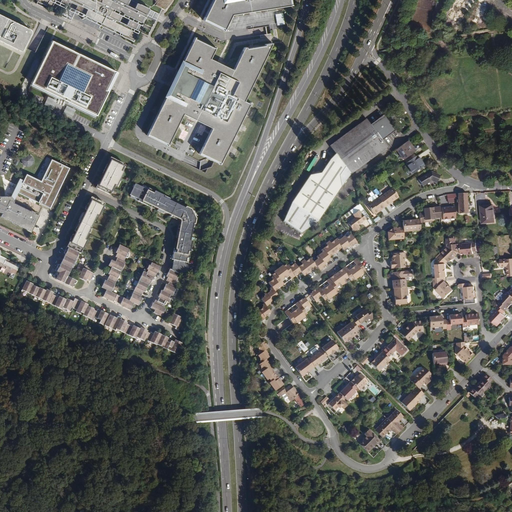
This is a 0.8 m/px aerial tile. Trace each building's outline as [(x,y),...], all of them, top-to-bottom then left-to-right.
[(0,0),(0,40),(22,52),(31,33),(31,32),(31,31),(30,30),(29,29),(10,19),(0,14),(0,0)] [(37,2),(36,4),(46,9),(47,6),(51,8),(55,0),(66,6),(69,1),(78,6),(75,11),(83,14),(82,17),(83,17),(85,18),(87,16),(94,20),(102,23),(101,26),(113,32),(114,30),(122,34),(121,36),(133,42),(135,39),(133,39),(136,33),(137,34),(138,31),(137,31),(140,25),(141,26),(142,23),(141,23),(144,17),(128,10),(130,7),(114,0),(36,0),(36,1),(37,2)] [(154,0),(156,2),(153,5),(153,6),(155,5),(165,10),(169,5),(171,0),(154,0)] [(223,30),(232,14),(292,5),(290,0),(212,0),(203,20),(204,21),(204,19),(224,29),(223,30)] [(70,21),(72,18),(74,13),(65,8),(61,16),(70,21)] [(215,47),(214,48),(195,38),(195,37),(182,64),(188,66),(185,72),(191,75),(182,94),(176,91),(173,97),(167,94),(146,135),(147,136),(148,134),(167,144),(166,146),(167,146),(183,115),(211,129),(199,154),(200,154),(200,153),(220,163),(219,164),(220,164),(250,102),(250,101),(249,103),(244,101),(272,43),(264,44),(265,45),(246,48),(246,47),(244,47),(233,70),(210,59),(216,47),(215,47)] [(112,70),(52,40),(30,83),(91,113),(112,70)] [(188,66),(182,64),(167,94),(173,97),(176,91),(182,94),(191,75),(185,72),(188,66)] [(44,105),(52,109),(56,100),(47,97),(44,105)] [(291,203),(283,223),(301,235),(318,222),(340,192),(341,188),(351,175),(388,147),(382,139),(394,131),(385,118),(373,127),(366,119),(330,146),(336,154),(330,160),(321,173),(310,176),(291,203)] [(148,134),(147,136),(166,146),(167,144),(148,134)] [(416,152),(408,141),(396,150),(404,161),(416,152)] [(200,153),(200,154),(219,164),(220,163),(200,153)] [(23,157),(21,160),(22,165),(27,167),(31,166),(33,162),(32,157),(27,155),(23,157)] [(423,166),(417,156),(405,164),(412,174),(423,166)] [(105,172),(104,175),(101,180),(100,183),(96,189),(108,195),(113,186),(116,187),(123,173),(120,172),(124,165),(112,158),(108,166),(106,165),(103,171),(105,172)] [(26,178),(23,184),(16,196),(48,213),(69,173),(51,164),(40,185),(26,178)] [(439,180),(428,174),(417,180),(421,186),(429,181),(435,185),(439,180)] [(11,199),(13,202),(16,196),(23,184),(19,182),(11,199)] [(171,271),(178,275),(180,275),(181,272),(185,273),(187,267),(185,266),(186,259),(188,259),(191,241),(190,241),(193,224),(194,224),(196,217),(192,208),(183,204),(182,205),(164,196),(165,194),(149,186),(148,188),(136,182),(130,195),(137,198),(136,200),(142,202),(143,201),(179,219),(180,221),(175,250),(173,249),(171,260),(173,261),(171,271)] [(399,197),(393,188),(379,198),(385,207),(391,203),(390,201),(393,199),(395,200),(399,197)] [(458,196),(458,200),(458,203),(458,207),(459,214),(468,213),(467,206),(467,202),(470,202),(470,198),(467,198),(467,193),(458,194),(458,196)] [(379,198),(378,198),(376,195),(371,198),(370,198),(368,199),(368,201),(369,203),(367,204),(367,206),(373,215),(379,210),(380,211),(385,207),(379,198)] [(0,214),(2,215),(0,218),(30,234),(32,233),(38,218),(34,216),(34,215),(31,213),(30,214),(12,205),(12,204),(13,202),(11,199),(8,203),(6,199),(0,198),(0,214)] [(66,247),(78,253),(79,254),(85,241),(83,240),(86,234),(92,222),(96,216),(98,216),(104,204),(92,199),(89,205),(87,204),(84,209),(86,210),(84,213),(83,213),(73,232),(75,232),(74,235),(72,234),(66,247)] [(350,211),(356,219),(348,225),(355,233),(360,229),(358,227),(366,220),(360,212),(363,209),(359,204),(350,211)] [(493,213),(492,205),(481,206),(483,223),(495,222),(494,213),(493,213)] [(440,208),(440,207),(433,208),(433,209),(429,210),(429,208),(423,209),(424,213),(419,213),(420,224),(434,222),(434,218),(441,218),(440,208)] [(455,219),(454,207),(442,208),(443,220),(455,219)] [(404,238),(403,227),(393,228),(387,232),(388,240),(400,239),(404,238)] [(357,243),(351,235),(346,238),(345,236),(338,241),(337,239),(331,244),(329,242),(326,245),(327,246),(321,251),(323,253),(316,257),(318,259),(313,263),(311,259),(306,262),(305,260),(301,263),(303,265),(298,268),(295,265),(291,268),(289,266),(288,267),(287,265),(283,268),(282,266),(274,273),(275,274),(272,276),(273,278),(271,279),(273,281),(269,284),(271,287),(269,289),(270,290),(269,291),(270,292),(267,294),(266,293),(264,294),(265,296),(264,297),(261,300),(264,304),(262,305),(263,307),(262,308),(263,308),(260,311),(265,318),(269,315),(268,314),(271,312),(266,307),(270,304),(270,303),(276,299),(275,298),(278,296),(275,292),(284,285),(281,281),(289,275),(292,279),(301,272),(304,277),(317,267),(319,271),(326,266),(324,264),(330,260),(329,258),(341,249),(343,250),(349,246),(351,248),(357,243)] [(461,253),(460,244),(456,244),(455,240),(453,238),(451,236),(449,238),(447,241),(447,242),(450,244),(450,247),(448,248),(442,254),(448,261),(450,262),(453,259),(453,258),(455,256),(456,256),(457,255),(457,253),(461,253)] [(460,244),(461,253),(461,254),(468,253),(468,254),(473,254),(473,252),(477,251),(476,243),(460,244)] [(129,250),(119,245),(115,253),(116,254),(115,257),(116,258),(114,262),(111,260),(107,266),(110,268),(107,274),(108,275),(105,281),(104,281),(100,288),(105,290),(102,297),(112,302),(113,301),(119,304),(118,305),(129,310),(133,303),(138,306),(141,299),(139,298),(143,292),(144,292),(147,286),(148,286),(151,281),(152,281),(156,273),(157,273),(160,268),(151,263),(149,266),(148,266),(146,270),(147,270),(146,274),(142,272),(128,301),(111,292),(125,262),(124,261),(126,258),(127,259),(129,254),(128,253),(129,250)] [(78,253),(66,247),(63,254),(64,254),(62,259),(61,261),(59,265),(57,264),(54,271),(56,272),(53,277),(55,279),(55,280),(71,287),(72,286),(73,287),(76,281),(67,277),(69,271),(70,271),(71,270),(70,269),(76,258),(76,259),(77,258),(77,256),(78,253)] [(403,259),(402,253),(390,254),(390,262),(388,263),(388,269),(391,269),(402,268),(401,259),(403,259)] [(445,264),(448,261),(442,254),(435,261),(436,278),(444,277),(447,277),(445,264)] [(508,266),(509,277),(511,276),(511,258),(501,260),(501,267),(508,266)] [(0,274),(7,279),(6,279),(10,281),(17,268),(13,266),(12,268),(3,264),(4,261),(0,259),(0,274)] [(365,271),(356,259),(353,261),(356,265),(349,271),(346,267),(327,281),(330,285),(322,291),(319,287),(312,292),(313,293),(310,294),(310,295),(310,296),(313,301),(314,300),(317,303),(319,302),(318,301),(319,300),(318,299),(321,296),(325,301),(328,299),(329,300),(337,294),(336,293),(339,291),(336,287),(341,283),(342,285),(345,283),(344,281),(349,277),(352,281),(355,279),(355,280),(363,274),(363,273),(365,271)] [(93,274),(82,268),(78,278),(85,281),(86,280),(89,282),(93,274)] [(178,275),(171,271),(169,270),(165,277),(167,278),(165,281),(168,282),(166,286),(165,285),(161,292),(160,291),(157,298),(158,299),(156,302),(154,300),(153,304),(152,303),(149,308),(154,311),(152,313),(160,317),(164,310),(161,308),(161,306),(164,307),(166,303),(167,304),(169,300),(167,300),(169,296),(171,296),(176,286),(173,285),(178,275)] [(393,289),(406,288),(405,278),(412,277),(412,271),(391,273),(392,277),(393,277),(393,281),(392,281),(393,289)] [(445,281),(444,277),(436,278),(434,278),(435,288),(445,299),(454,290),(445,281)] [(33,284),(25,280),(20,291),(25,293),(26,292),(38,298),(37,299),(41,301),(41,299),(66,312),(67,310),(70,312),(72,308),(76,310),(75,312),(79,313),(80,312),(83,314),(82,315),(92,320),(93,318),(96,320),(96,319),(99,320),(98,323),(101,325),(107,314),(97,309),(96,311),(93,310),(93,309),(87,306),(87,304),(74,298),(72,302),(66,298),(65,299),(58,296),(58,297),(52,294),(53,292),(46,289),(45,290),(38,287),(38,288),(32,285),(33,284)] [(469,287),(469,283),(460,284),(458,286),(460,288),(464,288),(465,300),(475,299),(474,286),(469,287)] [(407,287),(406,288),(393,289),(393,296),(394,296),(394,300),(394,305),(406,304),(405,295),(408,295),(407,287)] [(511,302),(511,295),(509,293),(508,292),(497,304),(499,305),(505,311),(510,306),(510,305),(511,302)] [(312,307),(306,298),(303,300),(302,299),(296,305),(299,309),(291,314),(288,310),(285,313),(294,325),(297,322),(298,323),(306,317),(305,316),(308,314),(304,309),(307,307),(308,307),(309,307),(310,308),(312,307)] [(503,314),(505,311),(499,305),(496,308),(497,310),(489,318),(497,326),(505,317),(503,314)] [(179,318),(172,314),(168,324),(174,327),(173,329),(177,331),(180,325),(179,324),(181,321),(178,320),(179,318)] [(449,321),(446,321),(446,327),(450,326),(450,325),(462,324),(462,319),(461,314),(449,316),(449,321)] [(466,318),(462,319),(462,324),(463,328),(467,327),(466,326),(479,325),(478,314),(473,314),(473,315),(470,316),(470,315),(465,315),(466,318)] [(115,318),(109,315),(104,326),(115,331),(115,329),(135,339),(135,338),(145,342),(145,341),(155,346),(156,345),(175,355),(181,344),(173,340),(172,342),(167,340),(167,339),(154,332),(152,334),(150,333),(149,334),(146,332),(146,331),(139,328),(139,329),(132,326),(132,327),(125,324),(126,323),(119,319),(120,318),(116,316),(115,318)] [(442,320),(442,316),(429,317),(430,330),(442,329),(443,331),(447,330),(446,327),(446,321),(446,320),(442,320)] [(358,329),(352,320),(349,322),(356,331),(358,329)] [(422,329),(421,320),(411,321),(400,332),(408,340),(417,330),(419,331),(421,330),(422,329)] [(356,331),(349,322),(336,332),(344,343),(350,338),(350,337),(353,334),(353,335),(357,333),(356,331)] [(381,351),(388,358),(395,350),(401,356),(406,350),(395,339),(389,345),(387,348),(385,347),(381,351)] [(323,350),(327,356),(331,353),(331,354),(335,351),(335,350),(338,348),(332,340),(322,348),(323,350)] [(266,345),(263,341),(257,346),(259,350),(258,350),(259,351),(257,352),(259,354),(258,355),(260,358),(259,359),(260,360),(258,362),(260,363),(259,364),(262,367),(261,368),(261,369),(260,370),(267,380),(269,378),(271,381),(270,383),(275,391),(283,385),(278,378),(278,379),(273,373),(274,372),(269,366),(270,365),(268,363),(269,362),(266,358),(268,357),(267,354),(265,350),(267,348),(266,346),(266,345)] [(302,341),(298,344),(303,351),(310,346),(307,342),(304,344),(302,341)] [(456,354),(466,363),(473,355),(464,346),(464,342),(456,343),(456,354)] [(511,348),(511,347),(502,355),(502,364),(510,364),(511,360),(511,358),(511,348)] [(308,358),(315,367),(326,358),(325,357),(321,351),(320,350),(308,358)] [(388,358),(381,351),(376,356),(377,357),(375,360),(374,358),(370,363),(378,371),(389,359),(388,358)] [(446,353),(432,354),(433,364),(439,364),(442,364),(442,365),(447,365),(446,353)] [(301,377),(315,367),(308,358),(295,368),(301,377)] [(417,387),(418,388),(424,382),(427,384),(431,380),(429,378),(430,376),(430,373),(424,367),(414,377),(413,376),(410,380),(417,387)] [(350,382),(357,388),(359,390),(367,381),(360,374),(357,377),(357,376),(350,382)] [(472,388),(468,392),(475,398),(478,395),(479,396),(490,384),(489,383),(492,380),(485,374),(482,377),(483,378),(481,381),(475,387),(473,389),(472,388)] [(339,393),(345,398),(347,401),(355,392),(354,391),(357,388),(350,382),(339,393)] [(299,395),(293,387),(287,391),(285,388),(278,394),(280,397),(282,395),(285,393),(288,397),(291,401),(299,395)] [(424,394),(418,388),(417,387),(414,391),(421,397),(424,394)] [(421,397),(414,391),(413,390),(401,403),(409,411),(422,398),(421,397)] [(340,407),(343,409),(348,404),(343,400),(338,394),(335,397),(336,398),(333,400),(327,405),(334,412),(337,408),(338,409),(340,407)] [(396,409),(387,419),(400,432),(403,428),(397,423),(404,416),(396,409)] [(377,425),(379,427),(387,419),(384,416),(377,424),(377,425)] [(397,435),(400,432),(387,419),(379,427),(375,431),(382,438),(391,429),(397,435)] [(380,442),(368,430),(364,434),(366,436),(363,439),(363,441),(359,445),(368,453),(371,449),(373,446),(373,447),(376,444),(377,445),(380,442)]
